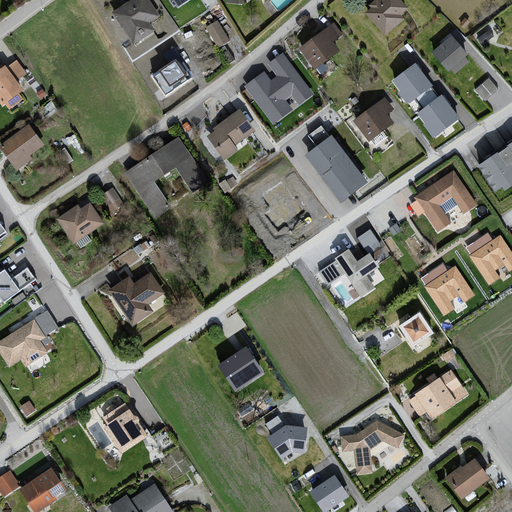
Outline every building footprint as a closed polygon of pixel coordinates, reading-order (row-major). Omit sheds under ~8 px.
[(134,0),(115,14),(136,45),(155,32),(149,24),(159,18),(146,0),(134,0)] [(382,0),(367,15),(386,36),(404,19),(402,17),(409,10),(399,0),(382,0)] [(206,25),(219,45),(230,37),(217,17),(206,25)] [(301,50),(317,71),(341,53),(334,43),(342,36),(334,25),(301,50)] [(489,30),(479,38),(483,45),(494,37),(489,30)] [(452,37),(433,53),(450,72),(452,71),(455,75),(469,63),(466,59),(469,57),(452,37)] [(265,74),(247,87),(274,124),(314,95),(284,55),(270,65),(280,77),(272,83),(265,74)] [(5,104),(9,109),(23,99),(20,95),(25,91),(18,81),(26,75),(15,59),(0,70),(0,102),(3,106),(5,104)] [(178,59),(152,77),(165,96),(191,78),(178,59)] [(416,64),(393,82),(411,105),(434,87),(416,64)] [(489,79),(476,90),(485,101),(498,90),(489,79)] [(443,97),(419,116),(436,139),(460,120),(443,97)] [(355,121),(371,142),(395,123),(388,114),(393,110),(385,99),(355,121)] [(206,134),(225,161),(239,151),(235,146),(255,132),(239,110),(206,134)] [(0,146),(0,147),(17,171),(32,161),(30,157),(45,147),(30,126),(0,146)] [(193,191),(207,182),(178,139),(124,174),(155,219),(172,207),(156,183),(178,168),(193,191)] [(333,139),(309,157),(343,202),(367,184),(333,139)] [(511,139),(477,163),(495,190),(500,186),(503,189),(511,182),(511,139)] [(424,211),(439,232),(452,223),(440,207),(451,199),(463,215),(476,205),(453,173),(410,204),(418,215),(424,211)] [(99,197),(111,214),(123,206),(111,189),(99,197)] [(58,220),(74,243),(104,223),(91,204),(82,210),(79,206),(58,220)] [(471,254),(493,240),(488,232),(466,246),(471,254)] [(471,254),(470,255),(489,283),(499,276),(495,270),(504,264),(509,270),(511,268),(511,251),(501,234),(493,240),(471,254)] [(346,276),(362,298),(375,289),(366,277),(380,267),(372,255),(360,263),(351,249),(316,273),(328,289),(346,276)] [(425,285),(447,270),(442,263),(420,277),(425,285)] [(425,285),(424,286),(443,314),(453,307),(449,301),(458,294),(463,301),(474,294),(455,265),(447,270),(425,285)] [(6,271),(0,275),(0,298),(4,304),(37,281),(28,269),(13,280),(6,271)] [(109,290),(132,325),(153,311),(149,304),(165,294),(151,274),(136,284),(131,276),(109,290)] [(401,325),(414,346),(433,334),(420,313),(401,325)] [(47,314),(0,342),(0,352),(9,367),(21,360),(26,368),(48,354),(46,351),(52,348),(45,336),(57,329),(47,314)] [(218,366),(235,392),(264,373),(246,347),(218,366)] [(408,399),(419,417),(425,413),(430,421),(469,395),(452,370),(408,399)] [(26,413),(35,408),(30,399),(21,404),(26,413)] [(107,426),(125,453),(148,439),(130,412),(107,426)] [(355,474),(372,473),(370,450),(382,442),(396,447),(403,434),(377,421),(357,435),(340,436),(342,452),(353,451),(355,474)] [(286,426),(267,438),(281,459),(292,452),(305,453),(307,428),(286,426)] [(448,477),(464,498),(490,478),(474,457),(448,477)] [(18,490),(33,511),(65,490),(50,468),(18,490)] [(0,477),(0,490),(3,495),(18,484),(9,471),(0,477)] [(325,511),(349,496),(335,475),(310,492),(323,511),(325,511)] [(109,507),(111,511),(171,511),(155,486),(130,501),(127,496),(109,507)]
